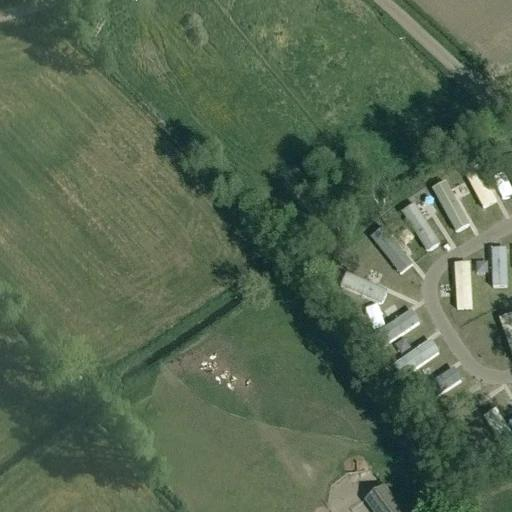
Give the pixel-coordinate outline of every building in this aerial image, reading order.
[(490,149),(476,157),(499,194),(511,187),(490,149)] [(454,170),(441,179),(466,216),(478,207),(454,170)] [(423,191),(410,201),(436,236),(449,227),(423,191)] [(396,211),(383,221),(409,256),(422,247),(396,211)] [(371,229),(358,239),(384,275),(396,266),(397,265),(371,229)] [(479,244),(479,288),(495,288),(495,244),(479,244)] [(331,268),(324,273),(350,309),(363,299),(336,264),(331,268)] [(430,270),(430,314),(447,314),(446,270),(430,270)] [(475,301),(462,314),(476,329),(489,316),(475,301)] [(398,307),(363,334),(372,347),(408,321),(398,307)] [(479,332),(479,376),(495,376),(495,332),(479,332)] [(423,343),(388,369),(398,382),(433,356),(423,343)] [(448,373),(413,400),(424,413),(458,385),(448,373)] [(511,457),(499,434),(485,442),(507,480),(511,477),(511,457)] [(472,446),(458,453),(479,492),(493,484),(472,446)] [(416,511),(410,503),(401,510),(384,487),(364,502),(371,511),(416,511)]
